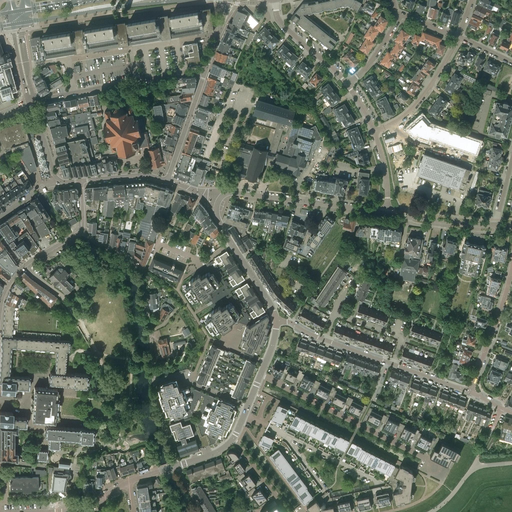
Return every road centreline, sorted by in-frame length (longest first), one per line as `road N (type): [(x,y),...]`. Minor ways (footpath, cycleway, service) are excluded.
road 1 (residential): [(232,242),(215,207),(228,193),(386,213)]
road 2 (residential): [(437,471),(427,458),(260,374)]
road 3 (residential): [(80,181),(167,180),(205,71)]
road 4 (residential): [(153,382),(137,266),(80,230)]
road 5 (residential): [(284,435),(381,484),(328,496),(324,490)]
road 6 (primary): [(21,23),(171,0)]
road 7 (residential): [(511,264),(469,390)]
road 8 (residential): [(374,131),(420,100),(458,37)]
